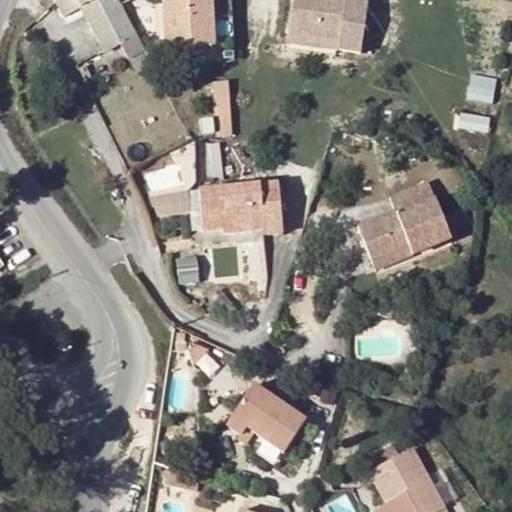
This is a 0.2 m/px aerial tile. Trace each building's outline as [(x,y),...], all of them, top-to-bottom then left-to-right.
[(53,0),(64,19),(82,10),(76,0),(53,0)] [(76,0),(82,10),(98,0),(76,0)] [(116,0),(98,0),(82,10),(105,54),(122,47),(130,61),(145,53),(130,25),(118,3),(116,0)] [(165,0),(167,23),(214,20),(211,0),(165,0)] [(339,51),(360,54),(367,5),(345,2),(345,0),(299,0),(295,40),(340,46),(339,51)] [(182,36),(183,49),(214,48),(214,20),(167,23),(167,37),(182,36)] [(182,36),(167,37),(168,53),(183,53),(183,49),(182,36)] [(214,80),(218,135),(235,134),(231,79),(214,80)] [(411,250),(414,257),(452,241),(427,184),(389,200),(394,211),(358,226),(374,265),(411,250)] [(199,192),(203,232),(223,230),(223,236),(247,233),(247,225),(262,224),(263,233),(263,236),(283,233),(279,185),(199,192)] [(247,225),(247,233),(263,233),(262,224),(247,225)] [(411,250),(374,265),(377,273),(414,257),(411,250)] [(195,454),(214,454),(214,446),(258,447),(258,407),(196,405),(195,454)] [(444,511),(410,447),(367,472),(384,502),(384,503),(375,507),(378,511),(444,511)] [(329,479),(317,475),(312,493),(330,491),(329,479)]
